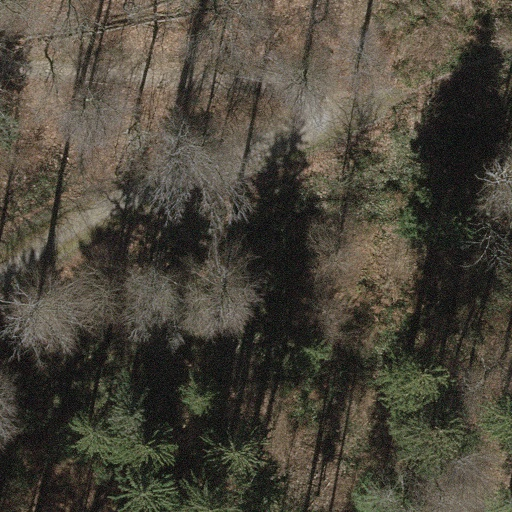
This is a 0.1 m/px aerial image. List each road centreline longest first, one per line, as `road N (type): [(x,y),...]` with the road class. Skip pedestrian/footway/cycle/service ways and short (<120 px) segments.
road 1 (track): [(336,119),(66,224),(0,275)]
road 2 (track): [(336,119),(511,51)]
